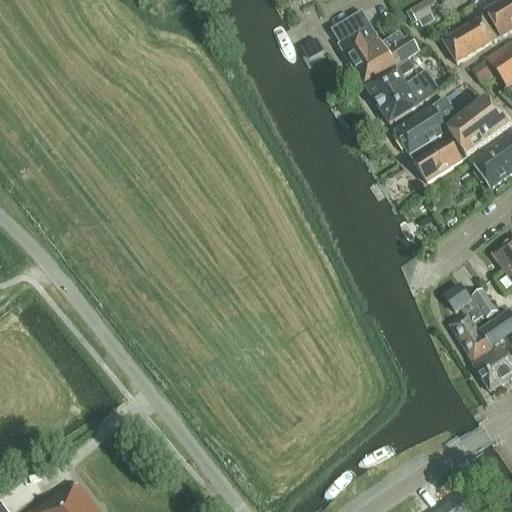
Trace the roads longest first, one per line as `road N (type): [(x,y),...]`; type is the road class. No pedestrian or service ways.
road 1 (residential): [(230,493),(46,262),(0,217)]
road 2 (tertiary): [(371,511),(511,420)]
